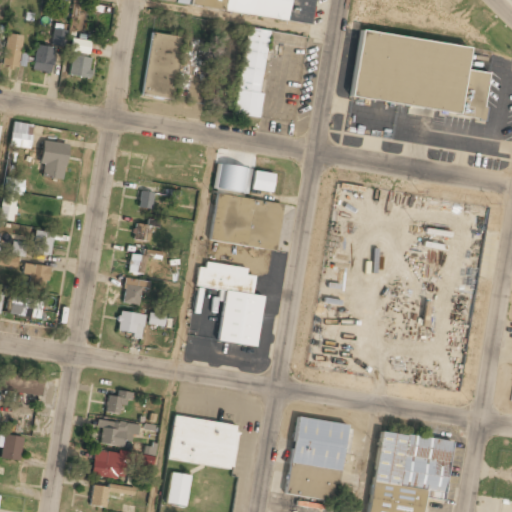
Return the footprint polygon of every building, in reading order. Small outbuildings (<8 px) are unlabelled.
[(154,0),(154,2),(309,26),(313,0),(154,0)] [(49,44),(62,47),(66,31),(53,28),(49,44)] [(268,33),(244,29),(233,116),(256,119),(268,33)] [(468,49),(358,31),(348,99),(480,120),(488,75),(465,72),(468,49)] [(2,65),(17,67),(21,36),(5,34),(2,65)] [(150,34),(139,96),(171,101),(182,39),(150,34)] [(69,51),(88,54),(90,41),(71,38),(69,51)] [(32,71),(51,72),(53,47),(34,45),(32,71)] [(90,78),(90,70),(88,70),(90,58),(70,56),(68,76),(90,78)] [(30,134),(10,130),(8,145),(28,149),(30,134)] [(38,164),(43,165),(41,177),(62,180),(67,144),(42,140),(38,164)] [(273,173),(252,171),(250,190),(271,192),(273,173)] [(153,192),(139,191),(137,208),(151,209),(153,192)] [(16,195),(2,193),(0,206),(0,220),(13,221),(16,195)] [(280,205),(214,196),(208,243),(274,252),(280,205)] [(134,223),(131,239),(148,242),(150,228),(156,229),(158,221),(146,219),(145,225),(134,223)] [(49,256),(53,233),(34,230),(31,253),(49,256)] [(10,255),(24,257),(25,243),(11,242),(10,255)] [(159,252),(145,250),(144,257),(158,260),(159,252)] [(17,258),(0,254),(0,265),(15,268),(17,258)] [(145,257),(129,254),(126,271),(142,274),(145,257)] [(29,275),(27,286),(45,289),(49,267),(23,263),(21,274),(29,275)] [(261,298),(250,297),(253,272),(198,265),(195,288),(223,292),(216,344),(254,349),(261,298)] [(146,288),(147,282),(124,278),(120,302),(137,305),(141,286),(146,288)] [(38,300),(10,296),(7,314),(36,318),(38,300)] [(116,332),(132,333),(131,339),(140,340),(142,314),(117,312),(116,332)] [(162,326),(164,315),(147,313),(146,324),(162,326)] [(0,390),(40,396),(43,378),(1,373),(0,379),(0,390)] [(127,406),(129,393),(116,390),(115,397),(106,395),(103,411),(117,414),(119,405),(127,406)] [(231,470),(237,427),(171,418),(165,461),(231,470)] [(282,496),(334,503),(345,426),(294,419),(282,496)] [(135,425),(96,420),(95,427),(100,428),(98,444),(122,447),(123,441),(133,442),(135,425)] [(378,432),(364,511),(421,511),(423,500),(442,503),(451,445),(378,432)] [(0,447),(0,448),(0,451),(0,459),(19,461),(21,437),(0,434),(0,447)] [(90,475),(123,480),(124,469),(150,473),(152,456),(117,451),(117,454),(93,450),(90,475)] [(164,506),(185,508),(189,477),(169,474),(164,506)] [(133,488),(91,484),(89,506),(104,508),(106,493),(132,496),(133,488)]
